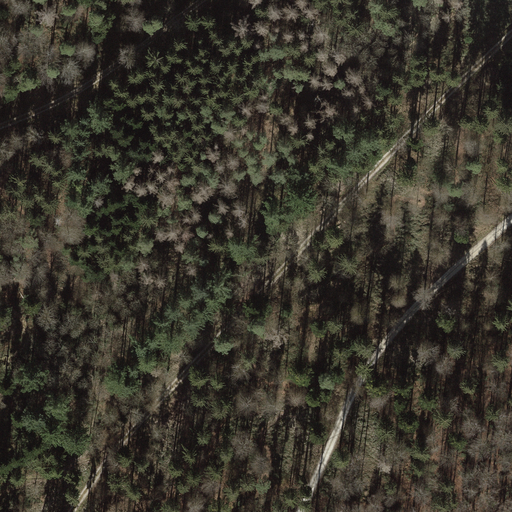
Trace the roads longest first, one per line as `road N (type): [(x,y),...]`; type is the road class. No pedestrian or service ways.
road 1 (track): [(511,32),(216,328),(75,511)]
road 2 (track): [(298,511),(359,377),(412,306),(511,219)]
road 3 (track): [(200,0),(68,99),(0,126)]
